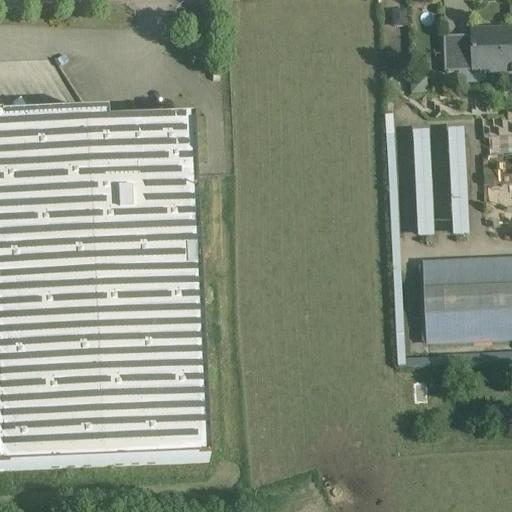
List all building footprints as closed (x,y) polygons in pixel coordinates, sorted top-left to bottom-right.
[(511,33),(472,35),(473,46),(473,69),(474,75),(475,75),(475,73),(505,72),(505,74),(511,73),(511,33)] [(459,41),(445,41),(446,75),(460,75),(460,70),(459,46),(459,41)] [(473,46),(459,46),(460,70),(473,69),(473,46)] [(192,125),(106,129),(106,119),(0,124),(0,473),(208,464),(192,125)] [(469,127),(452,127),(456,234),(474,233),(469,127)] [(433,128),(415,129),(419,235),(437,235),(433,128)] [(511,267),(425,271),(428,344),(511,339),(511,267)]
